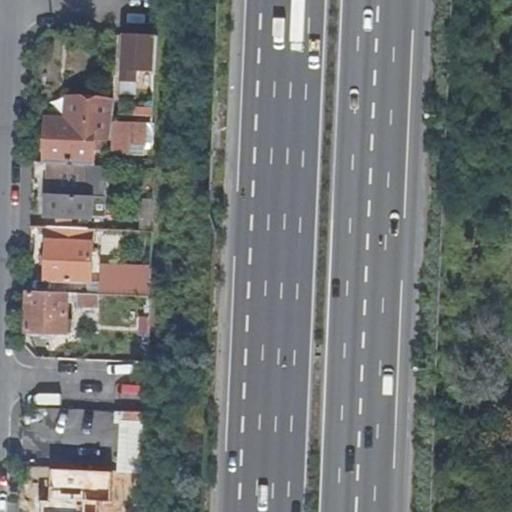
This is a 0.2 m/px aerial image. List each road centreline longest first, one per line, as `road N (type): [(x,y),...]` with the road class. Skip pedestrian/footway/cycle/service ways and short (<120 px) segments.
road 1 (motorway): [(284,0),(262,511)]
road 2 (motorway): [(353,511),(375,0)]
road 3 (residential): [(12,10),(0,345)]
road 4 (residential): [(0,379),(141,385)]
road 5 (residential): [(12,10),(141,13)]
